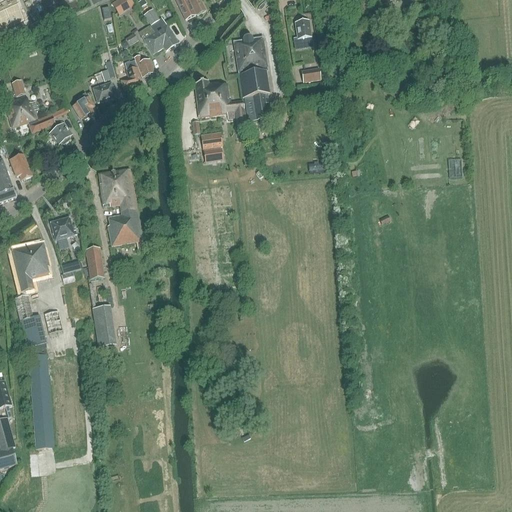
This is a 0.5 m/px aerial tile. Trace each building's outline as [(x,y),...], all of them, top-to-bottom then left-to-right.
[(47,8),(42,0),(29,0),(30,2),(34,0),(37,0),(40,5),(42,10),(47,8)] [(42,0),(47,8),(51,6),(49,0),(48,0),(42,0)] [(119,17),(135,7),(130,0),(119,0),(112,5),(119,17)] [(174,0),(186,22),(196,17),(189,3),(186,5),(183,0),(174,0)] [(188,0),(197,16),(206,12),(200,0),(188,0)] [(0,42),(31,28),(19,2),(0,10),(0,42)] [(178,45),(161,20),(159,22),(149,8),(141,14),(150,27),(149,28),(154,35),(163,49),(163,50),(165,53),(178,45)] [(104,22),(111,20),(109,9),(102,10),(104,22)] [(306,46),(312,45),(309,22),(295,24),(297,41),(305,40),(306,46)] [(103,33),(108,31),(106,24),(100,25),(103,33)] [(153,56),(163,50),(163,49),(154,35),(149,28),(139,34),(142,38),(143,37),(145,41),(144,42),(153,56)] [(130,48),(138,42),(134,35),(125,41),(130,48)] [(248,123),(268,120),(266,105),(269,105),(267,96),(270,96),(266,73),(268,73),(267,69),(268,69),(263,39),(252,40),(250,38),(244,39),(243,41),(243,42),(233,43),(238,76),(239,76),(242,100),(243,99),(248,123)] [(142,79),(154,75),(149,61),(142,64),(139,57),(134,59),(142,79)] [(118,60),(109,60),(108,68),(117,69),(118,60)] [(123,91),(142,86),(137,69),(137,70),(135,64),(125,67),(129,80),(121,82),(123,91)] [(105,83),(110,81),(107,71),(101,74),(105,83)] [(303,84),(321,82),(319,71),(301,73),(303,84)] [(16,98),(25,96),(20,82),(12,85),(16,98)] [(208,86),(208,83),(194,86),(199,119),(227,116),(235,115),(237,128),(246,127),(243,103),(230,104),(230,99),(228,99),(226,87),(219,88),(218,85),(208,86)] [(98,106),(116,100),(111,85),(93,90),(98,106)] [(90,111),(93,109),(85,95),(78,99),(81,104),(73,108),(81,121),(92,114),(90,111)] [(37,121),(34,112),(37,111),(35,103),(28,105),(26,98),(4,105),(12,130),(28,125),(37,122),(37,121)] [(62,112),(52,117),(53,122),(63,118),(62,112)] [(53,122),(52,117),(37,121),(37,122),(28,125),(31,135),(48,129),(52,134),(50,135),(58,147),(72,137),(63,125),(56,131),(53,122)] [(204,161),(224,158),(220,135),(201,137),(204,161)] [(0,147),(1,155),(15,152),(14,145),(0,147)] [(21,183),(32,178),(23,156),(9,162),(16,179),(19,178),(21,183)] [(0,161),(0,205),(16,200),(2,161),(0,161)] [(142,242),(142,241),(129,171),(98,176),(103,207),(109,206),(110,209),(120,207),(121,217),(108,220),(109,228),(107,228),(111,248),(136,244),(138,253),(144,251),(142,242)] [(55,243),(76,237),(75,232),(73,233),(69,219),(50,225),(55,243)] [(70,273),(84,269),(76,241),(63,245),(70,273)] [(31,281),(49,277),(47,269),(49,268),(43,245),(11,252),(21,294),(34,291),(31,281)] [(85,252),(90,282),(104,279),(100,250),(85,252)] [(63,285),(75,282),(72,274),(61,277),(63,285)] [(36,451),(54,450),(46,344),(39,317),(33,319),(27,297),(15,300),(28,357),(36,451)] [(92,311),(98,350),(116,347),(110,308),(92,311)] [(49,335),(62,332),(58,313),(44,316),(49,335)] [(4,384),(0,384),(0,412),(11,409),(4,384)] [(0,454),(0,469),(18,465),(14,449),(3,452),(3,454),(0,454)]
